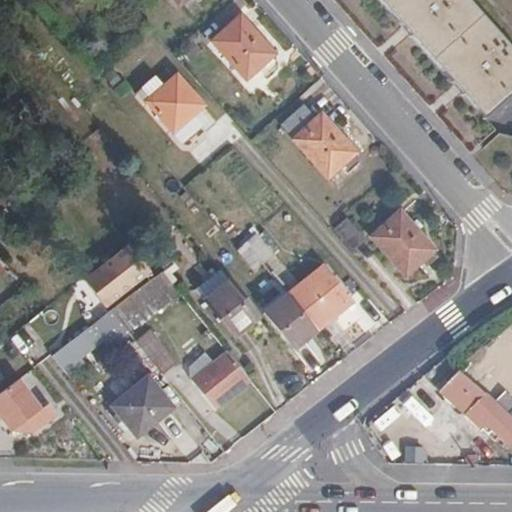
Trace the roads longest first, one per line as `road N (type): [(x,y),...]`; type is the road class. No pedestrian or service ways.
road 1 (residential): [(291,0),(511,240)]
road 2 (unknown): [(161,499),(56,368),(79,293)]
road 3 (tertiary): [(331,413),(511,275)]
road 4 (secondary): [(220,501),(0,500)]
road 5 (secondary): [(387,502),(220,501)]
road 6 (tertiary): [(220,501),(331,413)]
road 7 (secondary): [(511,504),(387,502)]
